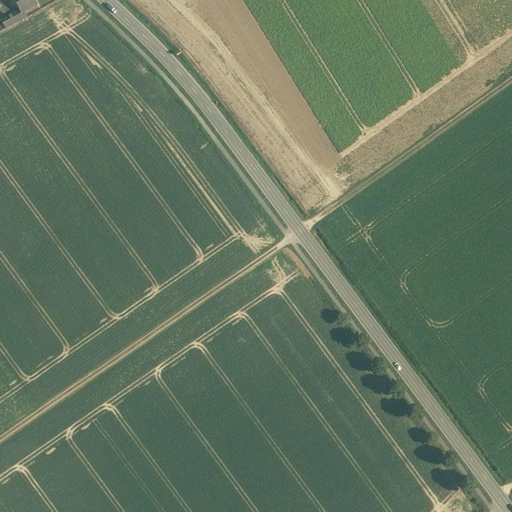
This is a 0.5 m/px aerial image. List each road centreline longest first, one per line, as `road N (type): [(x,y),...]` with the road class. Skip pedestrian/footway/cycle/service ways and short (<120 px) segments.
road 1 (secondary): [(509,511),(189,86),(104,0)]
road 2 (track): [(511,80),(0,442)]
